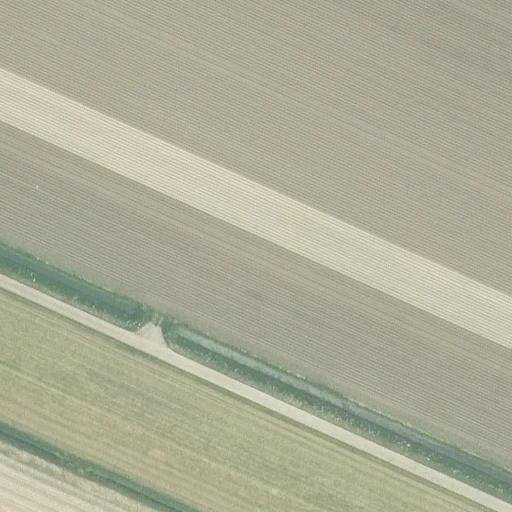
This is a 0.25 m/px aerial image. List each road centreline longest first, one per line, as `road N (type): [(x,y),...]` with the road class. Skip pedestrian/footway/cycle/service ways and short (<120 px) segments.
road 1 (track): [(511,511),(0,280)]
road 2 (track): [(240,511),(0,403)]
